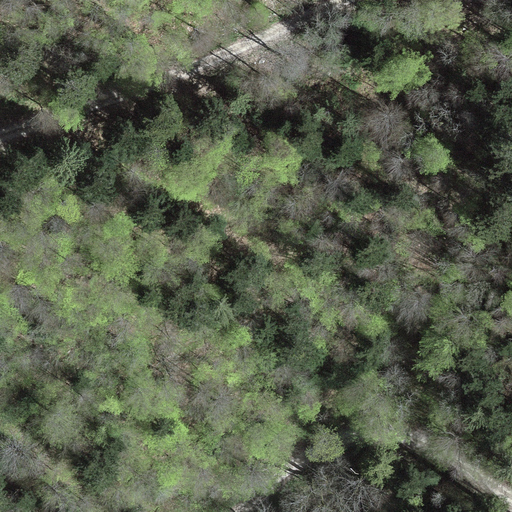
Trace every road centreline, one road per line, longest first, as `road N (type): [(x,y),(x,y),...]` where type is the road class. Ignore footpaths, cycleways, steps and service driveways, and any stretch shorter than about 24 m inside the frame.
road 1 (track): [(0,137),(218,60),(354,0)]
road 2 (track): [(511,497),(409,435),(380,430),(340,437),(306,456),(245,511)]
